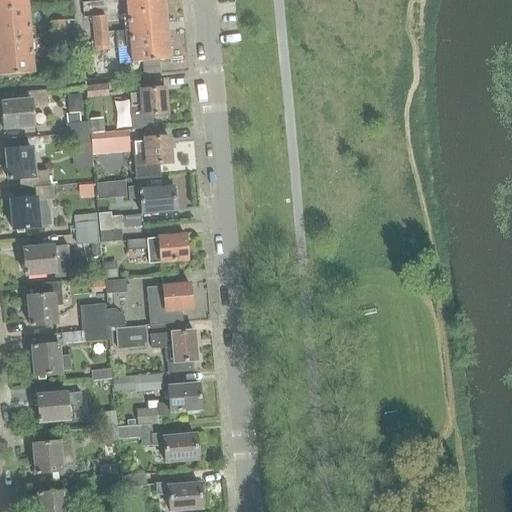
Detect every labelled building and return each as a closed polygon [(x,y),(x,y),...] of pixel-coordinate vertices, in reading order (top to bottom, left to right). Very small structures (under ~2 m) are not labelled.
[(0,0),(0,11),(27,9),(25,0),(0,0)] [(163,0),(124,0),(128,32),(114,33),(115,49),(129,47),(131,63),(142,62),(158,61),(169,60),(163,0)] [(27,9),(0,11),(0,76),(33,73),(27,9)] [(92,19),(93,27),(106,26),(105,18),(92,19)] [(50,22),(51,31),(64,30),(63,21),(50,22)] [(106,26),(93,27),(94,36),(106,35),(106,26)] [(64,30),(51,31),(52,39),(65,38),(64,30)] [(106,35),(94,36),(94,44),(107,43),(106,35)] [(65,38),(52,39),(52,48),(66,47),(65,38)] [(107,43),(94,44),(95,53),(108,51),(107,43)] [(66,47),(52,48),(53,56),(66,55),(66,47)] [(158,61),(142,62),(143,75),(160,74),(160,73),(158,61)] [(85,86),(86,99),(108,97),(107,84),(85,86)] [(46,89),(23,92),(15,93),(15,102),(0,103),(0,105),(2,130),(31,127),(29,105),(47,103),(46,89)] [(129,96),(130,105),(128,105),(131,131),(153,129),(152,117),(166,115),(163,89),(139,92),(139,95),(129,96)] [(78,113),(65,114),(66,124),(79,123),(78,113)] [(102,118),(88,120),(88,123),(89,132),(89,133),(89,135),(104,133),(102,118)] [(65,124),(65,135),(89,132),(88,123),(79,123),(66,124),(65,124)] [(65,135),(66,146),(90,145),(89,135),(89,133),(89,132),(65,135)] [(127,132),(111,133),(112,146),(113,154),(129,153),(127,132)] [(133,144),(134,156),(133,156),(135,179),(160,177),(159,165),(170,164),(167,138),(143,140),(144,143),(133,144)] [(24,190),(35,189),(49,188),(48,171),(34,172),(32,148),(5,151),(7,180),(23,178),(24,190)] [(125,183),(96,185),(97,201),(126,199),(125,183)] [(12,230),(39,227),(50,226),(48,200),(54,199),(52,187),(49,188),(35,189),(36,199),(10,201),(12,230)] [(138,199),(140,215),(141,215),(174,212),(172,188),(143,190),(143,187),(127,188),(128,200),(138,199)] [(111,214),(97,215),(99,231),(121,229),(121,230),(123,230),(143,228),(143,227),(141,215),(140,215),(122,217),(111,218),(111,214)] [(74,224),(74,234),(98,232),(97,222),(74,224)] [(121,230),(121,229),(99,231),(100,243),(122,242),(121,230)] [(98,232),(74,234),(75,246),(91,245),(99,244),(98,232)] [(184,236),(147,239),(148,249),(149,265),(187,261),(184,236)] [(147,239),(126,241),(127,252),(148,249),(147,239)] [(99,244),(91,245),(92,257),(100,256),(99,244)] [(55,273),(53,257),(52,247),(23,249),(26,275),(55,273)] [(113,265),(102,266),(103,280),(104,280),(114,279),(113,265)] [(126,293),(125,279),(104,281),(105,295),(126,293)] [(54,324),(53,307),(62,306),(60,283),(34,285),(35,297),(26,298),(29,326),(54,324)] [(151,287),(152,288),(146,289),(149,326),(182,323),(181,310),(191,309),(189,283),(151,287)] [(79,307),(81,332),(107,330),(107,329),(105,311),(105,305),(79,307)] [(105,311),(107,329),(124,327),(124,318),(114,310),(105,311)] [(130,349),(147,347),(145,326),(124,328),(125,341),(129,340),(130,349)] [(107,330),(81,332),(82,343),(108,341),(107,330)] [(198,360),(196,335),(196,332),(149,336),(151,351),(163,350),(164,361),(166,362),(167,374),(193,372),(192,360),(198,360)] [(59,371),(67,370),(66,356),(57,357),(56,344),(31,347),(33,376),(59,374),(59,371)] [(112,380),(111,370),(90,372),(91,382),(112,380)] [(134,378),(135,391),(138,393),(163,390),(161,374),(133,376),(134,378)] [(114,380),(113,380),(114,392),(135,391),(134,378),(123,379),(114,380)] [(169,413),(199,410),(197,384),(167,387),(168,404),(157,405),(158,416),(169,415),(169,413)] [(68,419),(67,409),(81,407),(80,393),(65,395),(65,394),(35,397),(38,422),(68,419)] [(147,409),(142,409),(143,426),(151,425),(157,424),(157,416),(158,416),(157,405),(157,401),(147,402),(147,409)] [(114,412),(113,412),(103,413),(104,427),(115,425),(114,412)] [(117,440),(116,428),(115,425),(104,427),(106,442),(117,441),(117,440)] [(116,428),(117,440),(141,438),(140,426),(134,426),(127,427),(116,428)] [(164,462),(197,459),(195,435),(165,437),(165,434),(151,435),(152,445),(163,446),(164,462)] [(59,464),(72,463),(70,441),(32,444),(35,474),(60,472),(59,464)] [(117,465),(98,467),(99,477),(118,475),(117,465)] [(120,477),(122,489),(145,487),(144,474),(120,477)] [(169,511),(201,508),(198,483),(170,486),(169,483),(155,484),(156,494),(168,496),(169,511)] [(63,511),(63,506),(62,492),(37,494),(38,511),(63,511)]
